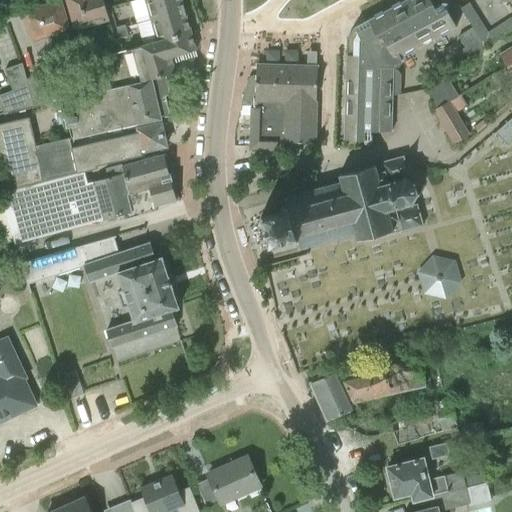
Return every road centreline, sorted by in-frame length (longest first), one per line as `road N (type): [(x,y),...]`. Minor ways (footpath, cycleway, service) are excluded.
road 1 (tertiary): [(0,494),(275,373)]
road 2 (tertiary): [(275,373),(230,270),(211,188)]
road 3 (tertiary): [(211,188),(219,0)]
road 4 (residential): [(375,0),(328,28),(326,159)]
road 5 (unclassified): [(339,511),(275,373)]
road 6 (residential): [(456,156),(439,162),(397,145),(326,159)]
